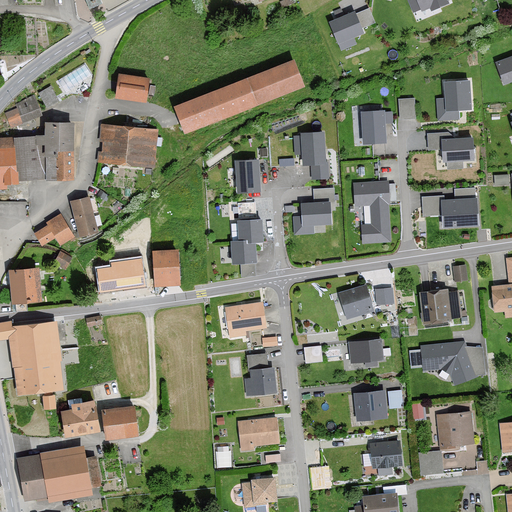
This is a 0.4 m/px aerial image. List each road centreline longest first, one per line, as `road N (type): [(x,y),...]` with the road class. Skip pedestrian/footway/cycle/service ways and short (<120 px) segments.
road 1 (residential): [(119,15),(86,179),(15,245),(0,274)]
road 2 (residential): [(0,318),(280,276)]
road 3 (residential): [(307,511),(280,276)]
road 4 (residential): [(280,276),(511,243)]
